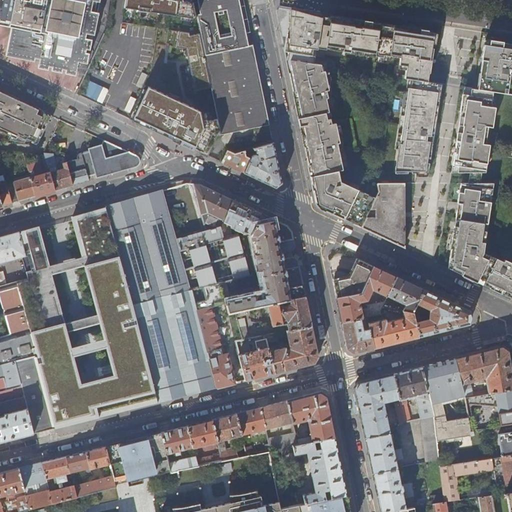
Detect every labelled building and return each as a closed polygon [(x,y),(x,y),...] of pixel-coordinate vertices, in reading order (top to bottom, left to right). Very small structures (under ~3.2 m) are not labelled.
[(0,0),(0,23),(1,23),(2,20),(11,21),(11,25),(16,26),(10,54),(43,61),(42,68),(85,77),(105,35),(110,0),(0,0)] [(125,0),(125,6),(197,18),(196,15),(193,3),(180,0),(125,0)] [(196,0),(200,14),(196,15),(197,18),(199,31),(211,84),(217,118),(219,123),(232,120),(234,129),(269,122),(253,46),(248,47),(238,0),(194,0),(195,1),(196,0)] [(280,2),(279,9),(309,14),(310,7),(280,2)] [(278,11),(278,12),(283,37),(289,38),(286,52),(286,53),(317,204),(322,210),(405,248),(405,184),(377,184),(378,191),(375,198),(341,182),(338,183),(335,172),(338,171),(343,170),(337,143),(340,143),(330,96),(328,97),(326,90),(329,90),(325,71),(322,72),(321,65),(315,64),(316,55),(313,55),(314,47),(330,49),(330,46),(344,48),(343,51),(352,52),(353,50),(377,54),(377,56),(385,57),(385,55),(402,58),(401,66),(408,67),(406,80),(409,80),(413,81),(412,90),(409,89),(396,174),(409,174),(409,172),(413,172),(412,173),(427,173),(428,163),(428,158),(431,159),(435,137),(433,136),(435,123),(437,124),(443,85),(428,83),(430,74),(431,74),(434,49),(432,49),(435,34),(421,32),(421,31),(332,17),(332,19),(322,17),(322,16),(309,14),(279,9),(278,10),(278,11)] [(211,84),(199,31),(190,32),(189,30),(180,29),(177,44),(186,45),(194,87),(211,84)] [(455,152),(452,173),(486,173),(490,145),(483,144),(484,137),(487,138),(489,127),(493,128),(496,108),(492,107),(494,93),(508,95),(511,79),(511,45),(486,41),(481,76),(484,76),(483,84),(479,84),(478,91),(472,90),(471,96),(464,95),(459,126),(464,127),(463,133),(458,132),(456,148),(457,148),(456,152),(455,152)] [(219,123),(217,118),(146,83),(129,120),(208,157),(217,137),(221,136),(219,123)] [(17,101),(0,92),(0,131),(26,143),(30,134),(26,133),(31,124),(32,124),(32,122),(36,113),(24,108),(25,105),(17,101)] [(37,110),(25,105),(24,108),(36,113),(37,110)] [(232,120),(219,123),(221,136),(270,126),(269,122),(234,129),(232,120)] [(138,157),(104,141),(102,146),(94,148),(94,149),(91,150),(88,154),(81,156),(81,155),(78,157),(77,161),(67,164),(73,186),(89,182),(88,177),(95,175),(96,177),(100,179),(136,168),(139,166),(140,161),(139,159),(138,157)] [(282,184),(274,144),(256,149),(257,155),(254,155),(253,156),(251,160),(246,158),(245,153),(235,155),(228,152),(222,164),(266,184),(273,188),(276,189),(282,184)] [(73,186),(67,164),(63,165),(64,170),(57,172),(54,160),(52,156),(45,155),(47,163),(55,191),(62,189),(73,186)] [(63,165),(67,164),(65,157),(52,156),(54,160),(62,161),(63,165)] [(48,193),(55,191),(47,163),(44,164),(47,174),(44,175),(40,163),(35,165),(38,176),(31,178),(36,197),(48,193)] [(23,201),(36,197),(31,178),(14,183),(13,182),(6,184),(12,204),(23,201)] [(0,207),(5,206),(12,204),(6,184),(5,180),(3,180),(0,180),(0,207)] [(494,184),(461,183),(458,204),(462,205),(461,212),(457,211),(456,220),(459,221),(458,228),(455,227),(448,268),(477,282),(479,278),(485,281),(483,284),(511,297),(511,263),(505,260),(504,262),(499,260),(498,262),(489,258),(490,256),(483,253),(480,252),(481,242),(485,241),(487,232),(483,231),(484,224),(488,224),(491,203),(490,203),(491,195),(492,195),(494,184)] [(225,222),(234,202),(199,186),(187,185),(163,192),(177,241),(207,233),(202,215),(207,213),(225,222)] [(177,241),(163,192),(107,208),(133,305),(191,291),(191,290),(177,241)] [(268,305),(306,297),(299,262),(294,259),(283,262),(282,254),(293,252),(296,248),(292,233),(288,227),(265,216),(248,208),(234,202),(225,222),(221,229),(224,238),(232,236),(231,228),(245,235),(246,233),(251,235),(252,241),(250,241),(251,246),(248,247),(249,250),(251,249),(253,256),(255,256),(258,271),(260,271),(265,299),(260,300),(259,295),(258,294),(249,295),(248,293),(244,294),(244,297),(225,301),(226,304),(228,313),(268,305)] [(80,386),(39,227),(19,233),(25,257),(22,258),(28,281),(17,284),(27,323),(34,357),(54,429),(159,403),(107,208),(71,218),(114,377),(80,386)] [(221,229),(225,222),(207,213),(202,215),(207,233),(221,229)] [(224,238),(221,229),(207,233),(177,241),(191,290),(220,284),(221,285),(249,276),(238,235),(232,236),(224,238)] [(25,257),(19,233),(0,238),(0,366),(15,362),(34,435),(54,429),(34,357),(27,323),(17,284),(0,288),(0,302),(10,336),(0,338),(0,264),(22,258),(25,257)] [(334,282),(337,299),(362,293),(374,267),(358,259),(351,277),(349,278),(343,280),(334,282)] [(337,299),(342,323),(361,319),(367,317),(381,315),(380,312),(382,307),(384,302),(367,306),(368,309),(364,310),(365,315),(363,316),(362,311),(360,312),(359,309),(361,308),(360,303),(368,301),(373,290),(378,292),(379,291),(382,292),(381,294),(384,296),(383,298),(386,299),(387,296),(396,277),(374,267),(362,293),(337,299)] [(418,303),(424,290),(396,277),(387,296),(393,299),(406,305),(403,311),(413,313),(417,305),(418,303)] [(211,308),(226,304),(225,301),(221,285),(220,284),(191,290),(191,291),(208,353),(222,350),(211,308)] [(413,313),(419,337),(470,325),(471,312),(424,290),(418,303),(430,309),(429,320),(421,322),(417,305),(413,313)] [(159,403),(217,388),(209,357),(208,353),(191,291),(133,305),(159,403)] [(289,331),(312,327),(306,297),(268,305),(273,327),(287,323),(289,331)] [(375,349),(419,337),(413,313),(403,311),(403,312),(404,318),(387,322),(386,320),(369,324),(370,330),(375,349)] [(354,354),(375,349),(370,330),(363,331),(361,319),(342,323),(347,350),(354,354)] [(319,357),(312,327),(289,331),(286,332),(290,350),(287,351),(286,348),(269,352),(275,374),(315,364),(319,357)] [(279,341),(278,334),(266,336),(268,344),(279,341)] [(246,381),(275,374),(269,352),(268,344),(266,336),(248,340),(251,353),(248,353),(245,341),(236,343),(246,381)] [(486,379),(489,394),(511,389),(511,369),(509,352),(502,348),(456,359),(466,398),(474,396),(471,383),(486,379)] [(217,388),(234,384),(227,356),(215,359),(214,356),(209,357),(217,388)] [(466,398),(456,359),(422,368),(429,393),(432,405),(455,401),(458,423),(436,425),(438,442),(473,437),(472,431),(466,398)] [(0,443),(34,435),(15,362),(0,366),(0,443)] [(429,393),(422,368),(394,375),(400,399),(402,405),(408,404),(409,404),(407,398),(416,396),(429,393)] [(400,399),(394,375),(360,383),(356,389),(360,407),(366,438),(390,433),(387,417),(390,416),(389,413),(386,414),(384,403),(400,399)] [(499,416),(511,413),(511,389),(489,394),(490,399),(494,401),(495,403),(497,403),(498,411),(496,411),(496,415),(499,414),(499,416)] [(298,446),(335,437),(327,398),(319,393),(287,402),(292,423),(292,424),(309,420),(310,423),(308,424),(311,438),(297,441),(298,446)] [(432,405),(429,393),(416,396),(422,419),(434,416),(432,405)] [(472,431),(485,429),(478,395),(474,396),(466,398),(472,431)] [(292,423),(287,402),(261,408),(267,430),(292,424),(292,423)] [(408,404),(402,405),(403,411),(405,417),(406,423),(412,421),(408,404)] [(267,430),(261,408),(236,414),(242,436),(267,430)] [(242,436),(236,414),(212,420),(215,435),(217,442),(242,436)] [(435,417),(434,416),(422,419),(426,463),(440,460),(438,442),(436,425),(435,417)] [(215,435),(212,420),(188,427),(193,448),(217,442),(215,435)] [(193,448),(188,427),(162,433),(162,436),(167,455),(193,448)] [(502,457),(511,455),(511,432),(499,435),(502,457)] [(390,433),(366,438),(373,473),(398,468),(396,461),(404,460),(402,450),(394,452),(390,433)] [(292,447),(298,446),(297,441),(295,434),(269,440),(270,444),(272,451),(281,449),(292,447)] [(162,436),(132,444),(140,475),(170,468),(169,464),(167,455),(162,436)] [(343,496),(347,495),(335,437),(298,446),(292,447),(294,453),(294,455),(307,453),(315,492),(302,495),(304,504),(343,496)] [(106,450),(105,447),(66,457),(70,474),(84,470),(85,473),(88,472),(87,469),(90,469),(91,472),(94,472),(93,469),(110,465),(106,450)] [(115,485),(128,482),(119,447),(106,450),(110,465),(113,477),(115,485)] [(246,457),(256,454),(254,447),(245,449),(246,457)] [(282,456),(294,453),(292,447),(281,449),(282,456)] [(235,450),(220,453),(221,456),(222,462),(237,458),(235,450)] [(498,488),(511,485),(511,455),(502,457),(498,458),(495,458),(496,473),(497,485),(498,488)] [(222,462),(221,456),(197,461),(198,467),(222,462)] [(70,474),(66,457),(42,463),(46,480),(56,477),(56,479),(54,480),(55,485),(67,481),(65,475),(70,474)] [(197,461),(196,457),(179,461),(169,464),(170,468),(172,473),(178,471),(198,467),(197,461)] [(459,501),(458,490),(457,476),(493,470),(494,473),(496,473),(495,458),(440,468),(443,495),(444,503),(446,503),(459,501)] [(46,480),(42,463),(19,469),(24,486),(46,481),(46,480)] [(398,468),(373,473),(381,511),(406,508),(404,499),(401,486),(398,468)] [(24,486),(19,469),(0,473),(0,496),(24,490),(24,486)] [(115,485),(113,477),(74,487),(76,498),(115,488),(115,485)] [(46,481),(24,486),(24,490),(26,497),(49,491),(46,481)] [(412,484),(401,486),(404,499),(414,497),(412,484)] [(498,495),(498,488),(497,485),(458,490),(459,501),(479,498),(493,496),(498,495)] [(76,498),(74,487),(73,486),(49,492),(52,504),(76,498)] [(26,498),(29,510),(52,504),(49,492),(49,491),(26,497),(26,498)] [(346,511),(343,496),(304,504),(281,509),(279,502),(264,506),(262,496),(259,497),(258,491),(242,494),(234,495),(234,502),(231,503),(202,510),(200,504),(185,508),(176,509),(176,511),(346,511)] [(444,503),(443,495),(432,497),(433,505),(444,503)] [(495,511),(493,496),(479,498),(481,511),(495,511)] [(1,503),(3,511),(20,511),(29,510),(26,498),(9,502),(8,499),(0,502),(1,503)] [(447,511),(446,503),(444,503),(433,505),(434,511),(447,511)]
